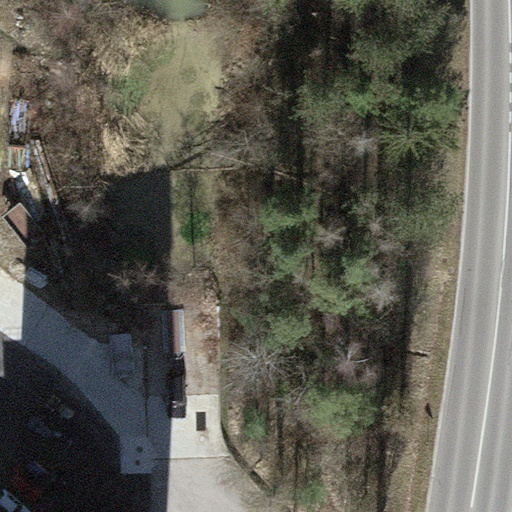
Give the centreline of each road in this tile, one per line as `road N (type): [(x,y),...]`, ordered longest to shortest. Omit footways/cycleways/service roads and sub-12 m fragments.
road 1 (secondary): [(473,511),(511,166)]
road 2 (track): [(203,511),(90,374),(0,282)]
